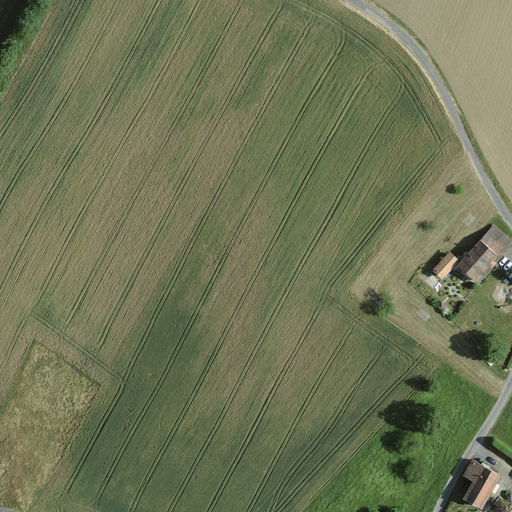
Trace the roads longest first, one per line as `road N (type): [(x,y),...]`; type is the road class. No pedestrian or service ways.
road 1 (unclassified): [(347,0),(415,38),(511,218)]
road 2 (unclassified): [(511,372),(440,511)]
